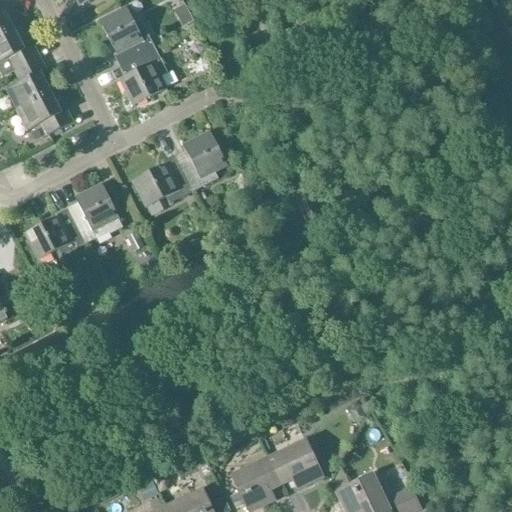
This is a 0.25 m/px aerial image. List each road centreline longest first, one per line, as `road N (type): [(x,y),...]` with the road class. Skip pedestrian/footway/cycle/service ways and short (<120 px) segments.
road 1 (residential): [(43,0),(116,144)]
road 2 (residential): [(116,144),(0,202)]
